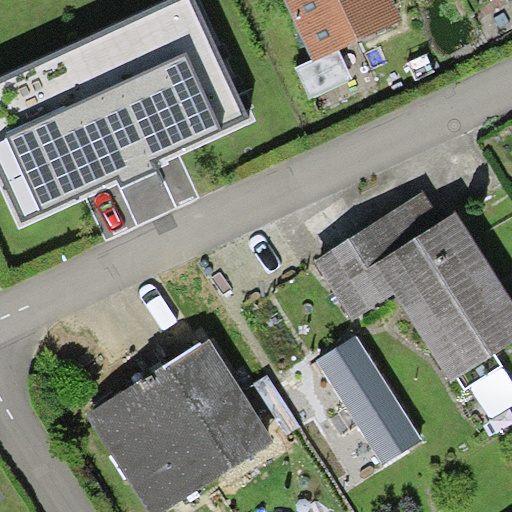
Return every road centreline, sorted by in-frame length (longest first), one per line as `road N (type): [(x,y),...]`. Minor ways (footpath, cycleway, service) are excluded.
road 1 (residential): [(511,75),(0,318)]
road 2 (residential): [(72,511),(0,398)]
